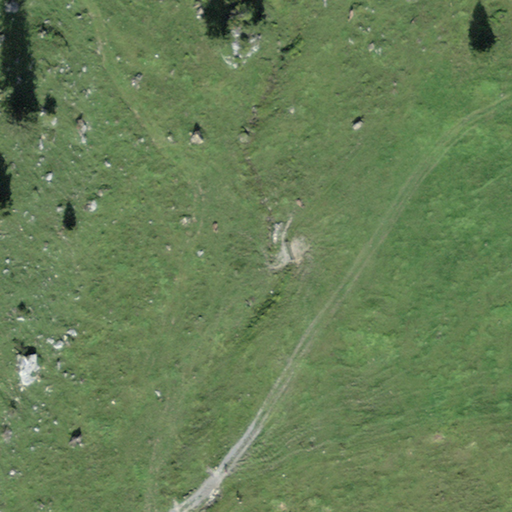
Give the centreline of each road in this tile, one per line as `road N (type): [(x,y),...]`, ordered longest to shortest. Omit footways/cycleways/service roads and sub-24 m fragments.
road 1 (track): [(511,97),(454,130),(225,465)]
road 2 (track): [(511,399),(225,465),(184,511)]
road 3 (track): [(86,0),(117,70),(172,151)]
